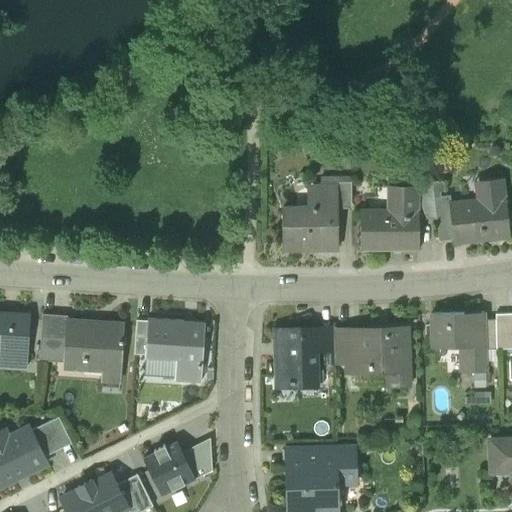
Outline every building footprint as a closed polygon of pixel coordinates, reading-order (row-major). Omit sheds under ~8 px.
[(454,239),(454,241),(495,236),(495,238),(510,236),(506,196),(504,197),(502,178),(480,180),(482,199),(451,202),(450,203),(454,239)] [(432,182),(434,197),(441,196),(441,192),(445,192),(445,181),(432,182)] [(338,189),(339,208),(352,208),(351,182),(321,183),(321,189),(338,189)] [(417,220),(437,219),(434,197),(432,182),(415,182),(415,187),(417,187),(417,220)] [(363,211),(363,248),(417,247),(417,220),(417,187),(415,187),(396,188),(396,211),(363,211)] [(283,210),(283,248),(339,247),(339,208),(338,189),(321,189),(313,189),(313,209),(283,210)] [(441,196),(434,197),(437,219),(439,240),(454,239),(450,203),(451,202),(451,195),(441,196)] [(463,346),(464,372),(486,372),(485,349),(484,319),(461,320),(461,312),(432,313),(433,347),(463,346)] [(511,312),(496,313),(496,319),(484,319),(485,349),(497,349),(511,348),(511,312)] [(7,366),(28,368),(32,316),(11,314),(11,317),(0,316),(0,344),(8,345),(7,366)] [(41,339),(66,340),(67,320),(68,320),(68,316),(43,314),(41,339)] [(175,380),(200,381),(204,325),(183,324),(184,321),(149,318),(149,320),(146,354),(146,357),(177,359),(175,380)] [(102,380),(121,381),(124,325),(90,323),(90,322),(68,320),(67,320),(66,340),(64,363),(64,365),(87,367),(88,359),(103,360),(102,380)] [(134,354),(146,354),(149,320),(137,320),(134,354)] [(345,329),(334,329),(334,326),(320,327),(320,330),(322,330),(322,352),(334,351),(335,363),(346,363),(346,334),(345,329)] [(292,379),(292,386),(318,386),(317,352),(322,352),(322,330),(320,330),(305,330),(305,327),(276,328),(277,379),(292,379)] [(388,359),(389,386),(410,385),(408,327),(387,328),(387,333),(346,334),(346,363),(347,370),(373,369),(372,359),(388,359)] [(39,362),(64,363),(66,340),(41,339),(39,362)] [(32,430),(45,456),(72,443),(59,416),(32,430)] [(0,486),(48,463),(45,456),(32,430),(30,426),(9,436),(5,428),(0,430),(0,486)] [(210,436),(182,451),(196,478),(212,470),(210,436)] [(511,465),(511,438),(491,439),(492,466),(511,465)] [(143,457),(162,495),(196,478),(182,451),(177,440),(166,446),(165,444),(154,449),(155,451),(143,457)] [(283,449),(283,468),(290,468),(307,468),(307,455),(306,449),(283,449)] [(286,483),(286,511),(338,511),(338,493),(335,493),(335,481),(357,481),(357,457),(335,457),(335,460),(325,460),(325,454),(307,455),(307,468),(290,468),(290,483),(286,483)] [(61,497),(68,511),(117,511),(127,507),(116,484),(111,473),(92,482),(91,479),(78,486),(79,489),(61,497)] [(137,473),(116,484),(127,507),(129,511),(139,511),(153,505),(137,473)]
